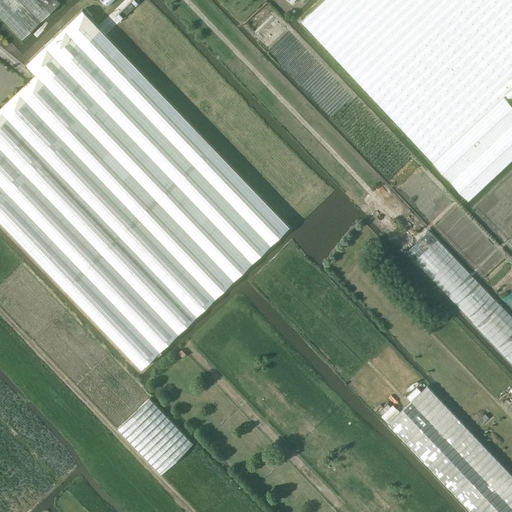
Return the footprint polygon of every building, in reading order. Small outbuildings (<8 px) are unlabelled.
[(0,0),(0,17),(21,40),(60,2),(57,0),(0,0)] [(466,201),(511,158),(511,107),(508,102),(511,98),(511,0),(322,0),(300,21),(466,201)] [(0,108),(0,220),(142,368),(290,225),(82,9),(27,63),(36,73),(0,108)] [(278,16),(257,36),(268,48),(289,28),(278,16)] [(499,226),(507,234),(511,229),(511,216),(510,214),(499,226)] [(416,243),(406,252),(472,322),(511,363),(511,316),(495,299),(422,223),(414,231),(421,238),(416,243)] [(511,260),(492,242),(494,249),(487,257),(490,260),(485,265),(494,262),(492,269),(487,267),(487,266),(478,270),(484,276),(482,282),(488,287),(490,283),(486,280),(488,274),(499,284),(503,280),(497,278),(503,276),(511,279),(511,260)] [(76,384),(120,429),(153,398),(110,352),(76,384)] [(389,423),(472,511),(511,511),(511,475),(428,386),(389,423)]
